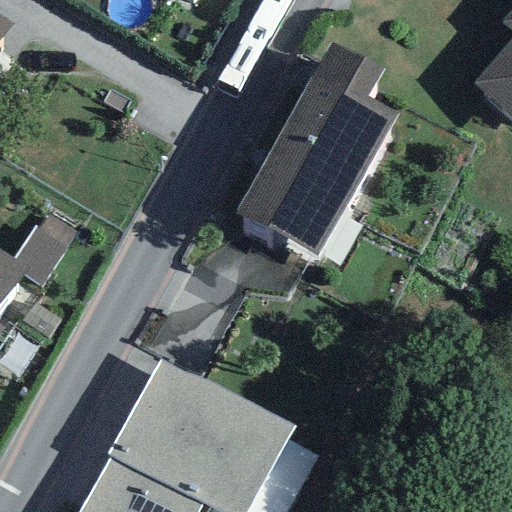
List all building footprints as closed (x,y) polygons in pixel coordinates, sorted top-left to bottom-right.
[(511,19),(502,32),(511,41),(511,50),(474,94),(511,126),(511,19)] [(0,33),(0,56),(11,41),(0,33)] [(385,84),(331,54),(234,225),(317,272),(398,128),(369,112),(385,84)] [(74,234),(49,218),(21,261),(47,277),(74,234)] [(0,324),(28,281),(0,262),(0,324)] [(295,439),(159,366),(106,462),(109,463),(83,511),(289,511),(319,462),(290,446),(295,439)]
